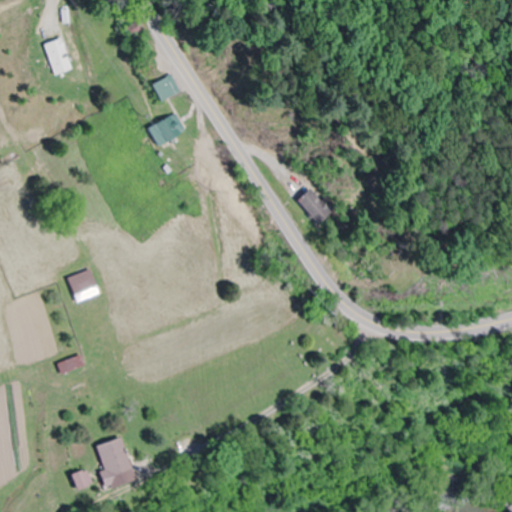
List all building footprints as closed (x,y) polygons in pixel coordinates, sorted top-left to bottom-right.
[(40,44),(49,76),(70,70),(61,38),(40,44)] [(175,94),(168,75),(146,84),(153,102),(175,94)] [(144,129),(154,147),(184,132),(174,113),(144,129)] [(211,178),(220,169),(210,159),(201,168),(211,178)] [(291,203),(314,226),(328,212),(305,189),(291,203)] [(94,289),(88,271),(64,279),(70,297),(94,289)] [(62,374),(82,366),(78,357),(58,364),(62,374)] [(70,380),(76,397),(92,390),(86,374),(70,380)] [(119,439),(92,446),(102,480),(111,477),(114,486),(132,481),(119,439)] [(66,476),(71,491),(87,485),(81,470),(66,476)]
